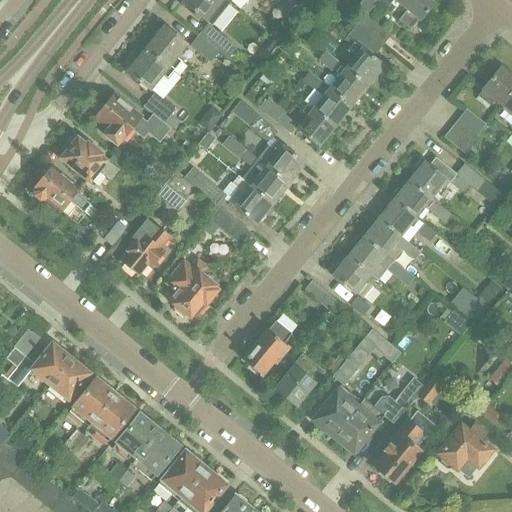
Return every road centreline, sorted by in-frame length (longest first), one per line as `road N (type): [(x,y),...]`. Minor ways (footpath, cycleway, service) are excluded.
road 1 (residential): [(214,356),(498,0)]
road 2 (residential): [(325,511),(0,248)]
road 3 (residential): [(1,120),(43,127),(142,0)]
